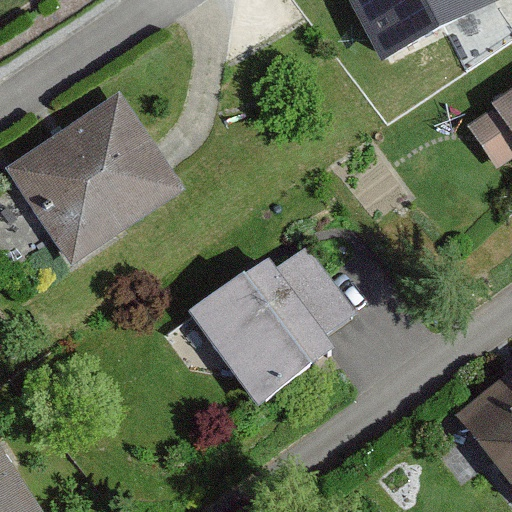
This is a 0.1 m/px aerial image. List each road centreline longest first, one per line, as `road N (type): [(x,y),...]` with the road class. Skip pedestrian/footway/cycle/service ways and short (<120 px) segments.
road 1 (residential): [(233,511),(511,310)]
road 2 (residential): [(0,92),(148,0)]
